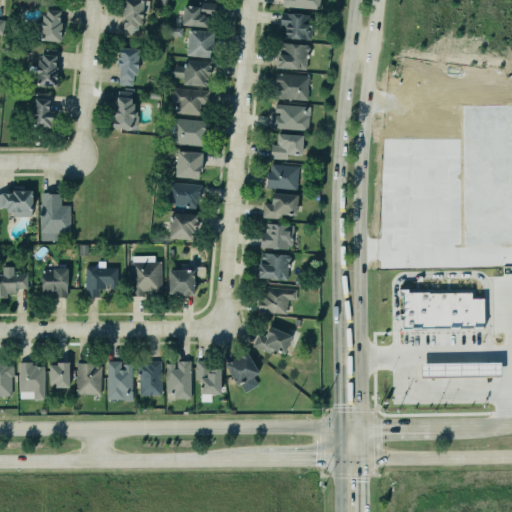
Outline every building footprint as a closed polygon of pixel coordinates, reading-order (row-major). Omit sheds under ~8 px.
[(124,0),(121,33),(139,35),(142,0),(124,0)] [(280,0),(280,5),(317,8),(318,0),(280,0)] [(212,26),(213,2),(197,2),(197,6),(183,5),(182,26),(212,26)] [(60,41),(61,4),(43,4),(42,40),(60,41)] [(279,11),(279,19),(278,25),(283,26),(282,36),(309,39),(311,18),(307,18),(307,13),(279,11)] [(187,28),(185,55),(208,57),(209,50),(211,50),(212,31),(187,28)] [(307,69),(308,44),(279,43),(278,68),(307,69)] [(117,47),(116,65),(118,66),(117,84),(131,85),(132,74),(135,75),(137,49),(117,47)] [(37,58),(34,84),(54,86),(56,66),(53,66),(54,55),(40,53),(40,59),(37,58)] [(168,67),(167,74),(172,74),(172,77),(181,78),(180,85),(208,87),(210,61),(185,59),(185,63),(183,62),(182,66),(175,65),(175,67),(168,67)] [(274,72),(308,74),(308,84),(306,83),(305,89),(307,89),(306,99),(276,97),(277,83),(273,83),(274,72)] [(170,86),(168,102),(175,102),(174,112),(203,115),(204,106),(199,106),(199,101),(206,102),(208,89),(170,86)] [(52,127),(53,112),(48,111),(49,93),(34,92),(33,127),(52,127)] [(115,96),(114,107),(112,107),(111,127),(130,128),(130,126),(136,126),(136,114),(135,114),(135,111),(132,111),(132,103),(129,103),(130,97),(115,96)] [(274,102),(304,104),(303,114),(308,114),(307,130),(269,127),(270,114),(278,115),(278,112),(273,111),(274,102)] [(460,245),(460,105),(509,105),(510,245),(460,245)] [(170,117),(205,119),(204,134),(202,134),(202,135),(204,136),(203,145),(167,143),(168,133),(163,133),(164,124),(170,124),(170,117)] [(268,143),(267,157),(286,158),(286,153),(300,154),(301,135),(277,133),(276,144),(268,143)] [(175,177),(200,178),(201,152),(176,151),(175,177)] [(267,189),(297,189),(298,165),(268,164),(267,189)] [(169,184),(168,206),(186,207),(185,209),(195,210),(197,186),(188,186),(189,181),(172,180),(172,184),(169,184)] [(0,192),(0,205),(4,205),(4,208),(13,208),(13,216),(29,215),(29,188),(11,188),(10,191),(0,192)] [(41,193),(40,239),(61,239),(61,232),(69,233),(69,205),(60,205),(60,194),(47,192),(41,193)] [(296,215),(297,194),(271,193),(271,203),(263,203),(262,217),(282,218),(282,215),(296,215)] [(169,238),(195,239),(195,214),(170,213),(169,238)] [(292,224),(265,223),(265,232),(260,232),(260,248),(291,249),(292,224)] [(260,252),(260,258),(258,258),(258,263),(257,263),(255,274),(257,274),(257,277),(278,279),(278,278),(285,279),(288,259),(289,258),(289,256),(288,254),(260,252)] [(130,258),(131,294),(162,293),(160,257),(130,258)] [(27,288),(27,274),(13,274),(14,266),(2,266),(2,274),(0,274),(0,295),(16,295),(16,288),(27,288)] [(85,296),(99,297),(99,286),(117,286),(118,267),(85,266),(85,296)] [(40,268),(40,292),(52,292),(52,297),(66,297),(66,277),(66,268),(40,268)] [(169,269),(168,294),(193,294),(194,270),(169,269)] [(296,288),(261,287),(260,312),(287,313),(287,300),(296,300),(296,288)] [(425,292),(468,292),(468,297),(479,297),(479,326),(400,327),(400,318),(396,318),(396,313),(400,312),(400,294),(395,294),(395,288),(404,288),(404,291),(425,290),(425,292)] [(256,333),(252,347),(270,352),(271,349),(285,354),(291,334),(268,327),(265,335),(256,333)] [(242,393),(258,385),(253,376),(258,374),(247,352),(226,363),(242,393)] [(105,358),(105,397),(129,397),(128,361),(119,362),(119,358),(105,358)] [(175,360),(189,360),(189,397),(173,397),(173,392),(164,392),(164,363),(173,363),(173,368),(175,368),(175,360)] [(194,360),(194,378),(199,379),(199,394),(219,394),(220,368),(206,368),(206,360),(194,360)] [(17,361),(24,362),(31,361),(31,364),(34,364),(34,366),(37,366),(40,365),(42,365),(43,399),(32,399),(32,397),(18,398),(17,361)] [(160,361),(138,361),(138,395),(161,395),(160,361)] [(0,395),(12,396),(12,363),(0,362),(0,395)] [(55,362),(62,362),(67,362),(67,387),(54,387),(54,384),(48,384),(47,364),(55,364),(55,362)] [(418,363),(496,362),(496,374),(418,375),(418,363)] [(76,393),(100,394),(101,364),(76,363),(76,393)]
